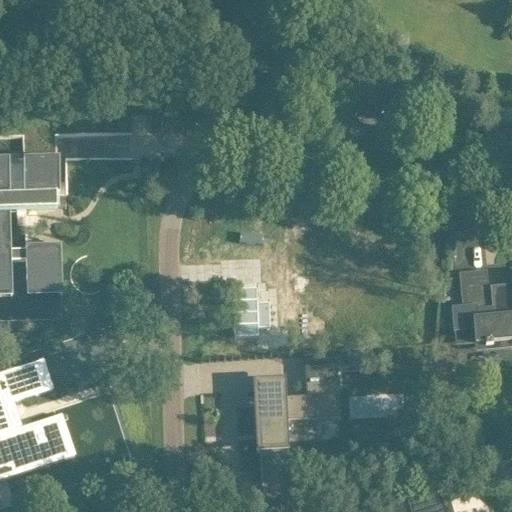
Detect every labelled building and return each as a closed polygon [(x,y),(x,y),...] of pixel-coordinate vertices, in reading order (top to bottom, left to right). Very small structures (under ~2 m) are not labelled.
[(8,163),(0,163),(0,282),(10,282),(11,282),(11,262),(26,262),(26,281),(59,280),(61,280),(60,246),(25,247),(25,251),(10,251),(9,212),(56,211),(56,197),(59,197),(57,162),(23,163),(23,183),(24,196),(9,196),(8,163)] [(292,234),(285,265),(379,284),(374,349),(403,347),(404,337),(426,338),(431,269),(381,265),(382,251),(353,244),(352,247),(292,234)] [(462,308),(451,309),(453,334),(473,332),(474,346),(482,345),(483,352),(491,352),(490,344),(511,342),(511,287),(511,288),(490,290),(490,291),(488,291),(486,273),(459,275),(461,295),(462,308)] [(369,354),(346,355),(346,365),(347,371),(370,370),(369,354)] [(282,392),(256,393),(259,452),(286,450),(286,448),(284,449),(282,419),(336,416),(335,386),(338,386),(337,361),(304,363),(305,388),(306,398),(285,399),(282,399),(282,392)] [(0,476),(17,471),(19,475),(32,471),(31,466),(48,460),(67,454),(57,423),(56,419),(22,431),(13,404),(33,398),(24,373),(5,379),(0,380),(0,476)] [(203,434),(227,434),(227,396),(203,396),(203,434)] [(407,500),(382,508),(383,511),(410,511),(408,503),(407,500)]
